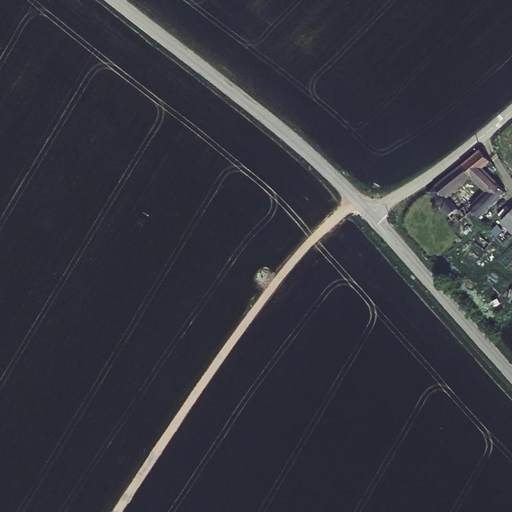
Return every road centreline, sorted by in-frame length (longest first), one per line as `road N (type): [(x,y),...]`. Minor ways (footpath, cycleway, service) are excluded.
road 1 (track): [(117,511),(293,259),(356,202)]
road 2 (unclassified): [(113,0),(287,136),(368,215)]
road 3 (unclassified): [(368,215),(511,375)]
road 4 (residential): [(368,215),(511,111)]
